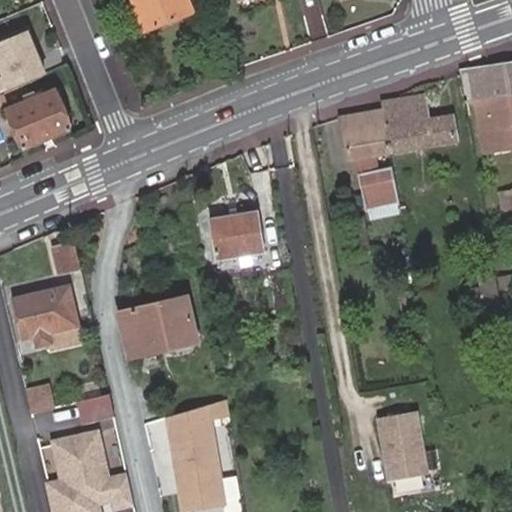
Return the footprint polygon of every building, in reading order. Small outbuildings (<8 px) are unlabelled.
[(133,0),(146,32),(193,14),(187,0),(133,0)] [(27,32),(0,43),(0,64),(10,90),(45,75),(27,32)] [(511,95),(511,64),(459,72),(460,76),(471,74),(475,101),(511,95)] [(24,149),(70,131),(54,91),(7,110),(24,149)] [(465,102),(466,107),(476,105),(483,152),(511,148),(511,95),(475,101),(465,102)] [(422,98),(382,106),(383,112),(423,105),(422,98)] [(423,105),(383,112),(390,153),(455,142),(451,117),(426,122),(423,105)] [(367,210),(399,204),(393,169),(377,172),(375,156),(390,153),(383,112),(341,121),(349,161),(360,159),(363,175),(361,175),(367,210)] [(511,194),(501,196),(506,224),(511,223),(511,194)] [(261,253),(254,212),(211,220),(218,261),(236,258),(238,268),(250,266),(249,255),(261,253)] [(370,252),(364,219),(350,221),(356,254),(370,252)] [(80,271),(74,245),(53,250),(59,276),(80,271)] [(278,315),(295,312),(288,276),(272,279),(278,315)] [(485,328),(501,325),(493,276),(477,279),(485,328)] [(77,327),(68,290),(11,302),(20,340),(34,337),(37,346),(50,343),(48,334),(77,327)] [(403,316),(418,313),(414,293),(399,295),(403,316)] [(129,359),(197,343),(187,298),(118,314),(129,359)] [(504,342),(501,325),(485,328),(488,344),(504,342)] [(51,410),(46,388),(26,392),(32,414),(51,410)] [(114,418),(109,396),(77,404),(82,425),(114,418)] [(228,400),(165,417),(180,511),(188,511),(228,506),(214,420),(230,417),(228,400)] [(420,411),(378,418),(388,483),(430,476),(420,411)] [(108,479),(97,432),(53,442),(62,481),(48,485),(51,496),(51,498),(54,511),(82,511),(81,507),(97,503),(111,500),(114,499),(116,508),(133,504),(127,475),(108,479)] [(98,511),(97,503),(81,507),(82,511),(98,511)]
